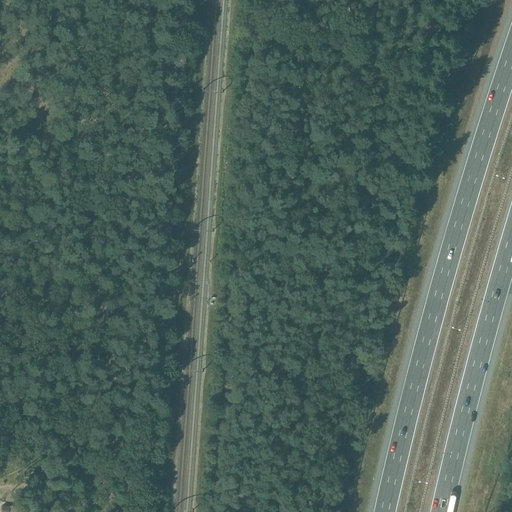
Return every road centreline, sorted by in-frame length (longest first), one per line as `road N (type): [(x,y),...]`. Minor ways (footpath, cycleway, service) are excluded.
road 1 (motorway): [(511,54),(461,212),(384,511)]
road 2 (track): [(120,462),(88,224),(120,0)]
road 3 (motorway): [(441,511),(511,240)]
